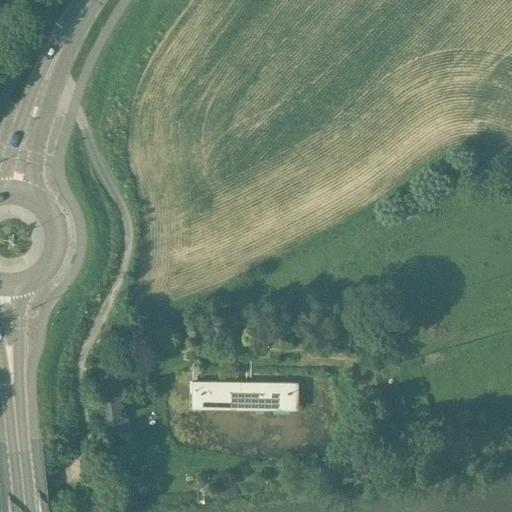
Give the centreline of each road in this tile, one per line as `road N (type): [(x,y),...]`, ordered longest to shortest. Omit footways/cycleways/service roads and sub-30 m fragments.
road 1 (secondary): [(23,511),(12,379)]
road 2 (secondary): [(18,290),(54,266),(61,238),(51,210),(28,193)]
